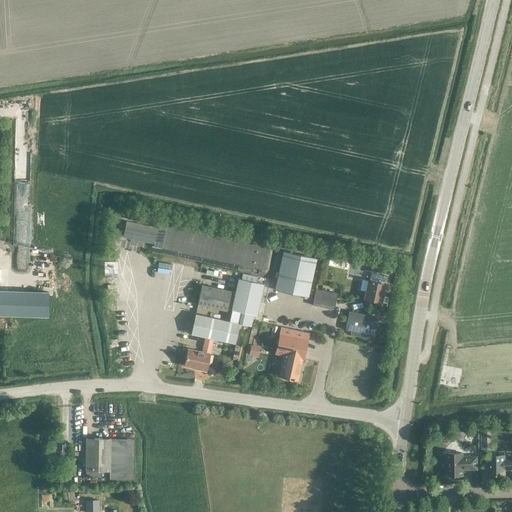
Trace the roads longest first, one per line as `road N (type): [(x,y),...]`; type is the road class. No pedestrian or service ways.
road 1 (secondary): [(404,421),(422,294),(492,0)]
road 2 (unclassified): [(314,408),(140,386),(0,394)]
road 3 (residential): [(314,408),(331,326),(323,316),(268,304)]
